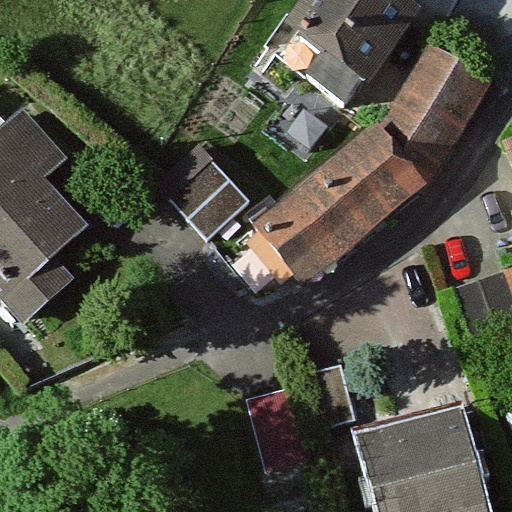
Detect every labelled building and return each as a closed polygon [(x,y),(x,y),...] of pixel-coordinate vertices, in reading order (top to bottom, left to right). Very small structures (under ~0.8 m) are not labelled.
[(418,21),(384,0),(314,0),(283,49),(313,68),(300,89),(339,114),(353,91),(368,100),(376,88),(418,21)] [(411,56),(369,136),(245,233),(296,298),(432,192),(484,94),(411,56)] [(64,167),(19,117),(0,133),(0,302),(1,303),(80,232),(40,188),(64,167)] [(238,211),(186,159),(145,200),(198,252),(238,211)] [(511,318),(511,296),(503,272),(452,290),(470,336),(511,318)] [(344,429),(327,375),(301,383),(318,437),(344,429)] [(293,469),(278,407),(244,415),(259,477),(293,469)] [(477,511),(451,420),(354,447),(372,511),(477,511)]
